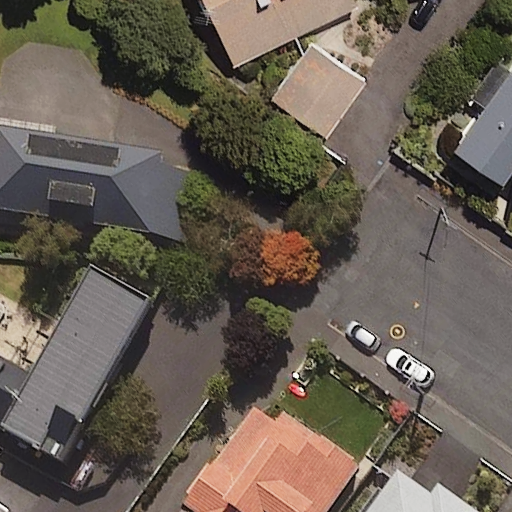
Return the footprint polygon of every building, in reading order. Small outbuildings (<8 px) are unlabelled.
[(355,0),(202,0),(230,58),(355,0)] [(511,168),(511,29),(447,122),(511,168)] [(365,73),(307,36),(269,95),(327,133),(365,73)] [(204,163),(0,121),(0,206),(67,220),(71,200),(102,206),(99,221),(188,239),(204,163)] [(155,297),(98,265),(65,325),(48,315),(20,366),(0,355),(0,425),(66,461),(155,297)] [(329,511),(362,466),(265,398),(193,503),(205,511),(204,511),(329,511)] [(478,511),(442,483),(434,493),(405,470),(371,511),(478,511)]
